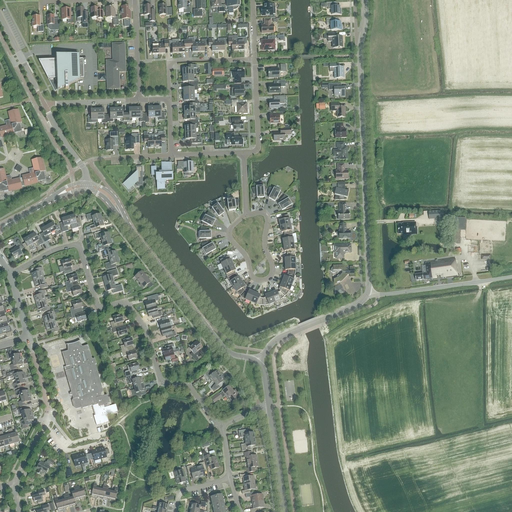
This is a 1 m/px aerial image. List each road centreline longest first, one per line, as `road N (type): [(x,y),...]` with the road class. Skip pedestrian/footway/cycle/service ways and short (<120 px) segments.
road 1 (residential): [(219,425),(189,386),(160,381),(144,326),(125,301),(97,309),(78,246),(9,274)]
road 2 (residential): [(367,292),(361,42)]
road 3 (residential): [(242,217),(230,238),(253,277),(268,277),(266,217),(246,215)]
road 4 (unclassified): [(14,486),(46,414),(28,337)]
road 5 (unclassified): [(367,292),(511,277)]
road 6 (unclassified): [(257,362),(277,338),(355,306),(367,292)]
road 7 (tertiary): [(204,323),(128,226)]
